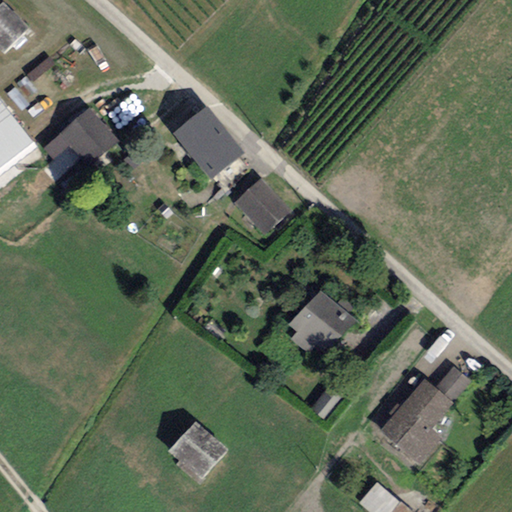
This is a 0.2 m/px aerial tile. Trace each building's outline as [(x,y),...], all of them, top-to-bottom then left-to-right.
[(28,28),(2,2),(0,4),(0,50),(3,54),(28,28)] [(49,57),(26,75),(32,83),(55,65),(49,57)] [(0,100),(0,176),(37,148),(0,100)] [(245,153),(207,106),(173,134),(211,180),(245,153)] [(117,142),(87,109),(43,149),(53,161),(69,146),(89,168),(117,142)] [(290,211),(261,180),(235,204),(263,235),(290,211)] [(355,321),(321,291),(289,326),(296,332),(290,338),(308,354),(317,345),(326,353),(355,321)] [(455,367),(435,388),(451,404),(471,382),(455,367)] [(435,388),(423,380),(379,432),(419,466),(443,441),(429,429),(453,405),(451,404),(435,388)] [(344,395),(331,385),(311,411),(323,421),(344,395)] [(196,422),(168,451),(200,480),(227,450),(196,422)] [(412,511),(376,482),(358,504),(367,511),(412,511)]
